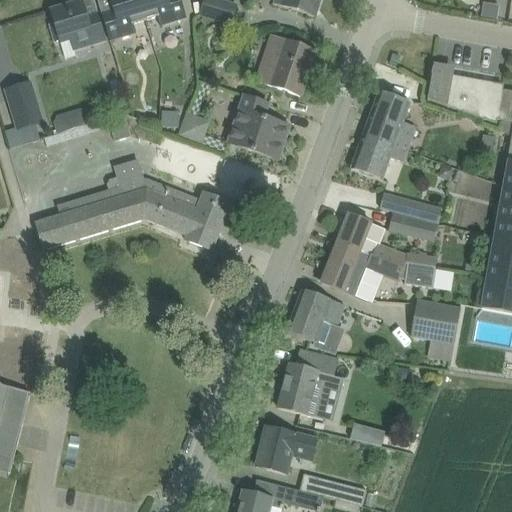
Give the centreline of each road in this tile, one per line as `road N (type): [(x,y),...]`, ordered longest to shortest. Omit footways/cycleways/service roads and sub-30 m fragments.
road 1 (tertiary): [(181,511),(375,14)]
road 2 (residential): [(375,14),(511,37)]
